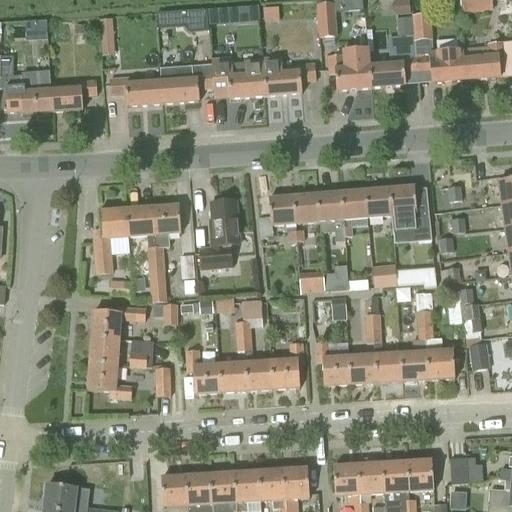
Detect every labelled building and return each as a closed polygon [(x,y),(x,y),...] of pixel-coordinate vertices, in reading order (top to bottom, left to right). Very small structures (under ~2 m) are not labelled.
[(459,0),(460,17),(491,14),(489,0),(459,0)] [(494,11),(511,12),(511,9),(511,1),(495,0),(494,11)] [(318,30),(333,29),(332,18),(337,18),(336,5),(317,7),(318,30)] [(206,13),(208,28),(235,26),(234,11),(206,13)] [(278,11),(263,12),(263,25),(279,24),(278,11)] [(156,34),(185,33),(184,14),(155,16),(156,34)] [(466,85),(463,52),(433,55),(430,17),(411,18),(413,37),(414,37),(417,77),(430,76),(431,88),(466,85)] [(414,37),(413,37),(411,37),(409,19),(396,20),(397,40),(400,40),(402,57),(391,58),(392,68),(369,70),(371,93),(405,90),(404,78),(417,77),(414,37)] [(100,43),(114,43),(113,22),(99,23),(100,43)] [(45,23),(26,26),(28,41),(48,38),(45,23)] [(463,52),(466,85),(500,82),(499,66),(505,65),(503,47),(488,49),(488,50),(463,52)] [(342,60),(327,61),(329,79),(336,78),(337,95),(371,93),(369,70),(368,52),(342,55),(342,60)] [(14,82),(14,59),(1,58),(1,81),(14,82)] [(265,100),(264,78),(263,63),(243,64),(244,80),(231,81),(230,60),(210,61),(212,77),(213,93),(228,92),(229,103),(265,100)] [(281,63),(263,65),(265,100),(301,97),(301,86),(316,85),(314,69),(294,71),(294,76),(282,77),(281,63)] [(198,94),(213,93),(212,77),(191,79),(191,83),(161,86),(162,108),(199,105),(198,94)] [(162,108),(161,86),(129,88),(128,83),(109,84),(110,100),(125,99),(126,111),(162,108)] [(50,93),(52,115),(83,112),(82,99),(97,98),(96,84),(76,85),(77,91),(50,93)] [(52,115),(50,93),(26,95),(25,90),(5,91),(6,104),(20,103),(22,117),(52,115)] [(501,211),(511,208),(511,183),(497,186),(501,211)] [(434,216),(462,213),(460,190),(447,191),(448,202),(433,203),(434,216)] [(414,191),(390,193),(392,220),(393,226),(393,236),(393,237),(418,235),(419,245),(419,247),(431,246),(428,206),(416,207),(415,191),(414,191)] [(368,222),(392,220),(390,193),(366,195),(368,222)] [(344,224),(368,222),(366,195),(341,197),(344,224)] [(319,226),(344,224),(341,197),(317,199),(319,226)] [(295,228),(319,226),(317,199),(293,201),(295,228)] [(272,229),(295,228),(293,201),(268,203),(270,219),(257,220),(260,249),(263,249),(262,242),(273,241),(272,229)] [(223,251),(222,240),(238,238),(236,206),(210,208),(212,225),(209,226),(211,253),(199,254),(201,275),(233,273),(231,251),(223,251)] [(504,234),(511,233),(511,208),(501,211),(504,234)] [(155,253),(163,252),(163,251),(169,250),(168,239),(180,238),(178,210),(152,212),(155,253)] [(164,264),(163,252),(155,253),(152,212),(122,214),(124,242),(147,241),(148,265),(164,264)] [(109,243),(124,242),(122,214),(99,216),(100,235),(92,236),(95,278),(111,277),(109,243)] [(452,238),(465,237),(464,222),(451,223),(452,238)] [(351,230),(343,230),(344,240),(352,240),(351,230)] [(289,245),(296,244),(296,234),(288,235),(289,245)] [(440,257),(453,256),(451,241),(439,243),(440,257)] [(181,282),(194,281),(193,258),(180,259),(181,282)] [(149,277),(164,276),(164,264),(148,265),(149,277)] [(324,295),(323,286),(323,275),(322,275),(322,270),(309,271),(310,276),(299,276),(300,296),(324,295)] [(441,288),(444,287),(458,285),(460,285),(458,271),(440,274),(441,288)] [(404,286),(418,284),(417,274),(403,275),(404,286)] [(164,276),(149,277),(151,305),(167,304),(164,276)] [(348,294),(369,293),(368,283),(347,284),(348,294)] [(130,299),(131,284),(108,284),(108,298),(130,299)] [(347,284),(323,286),(324,295),(348,294),(347,284)] [(471,293),(459,294),(461,307),(473,306),(471,293)] [(459,294),(446,295),(449,328),(461,327),(461,325),(460,310),(459,305),(460,305),(459,294)] [(422,297),(427,385),(454,383),(452,355),(442,356),(441,342),(433,342),(431,296),(422,297)] [(402,386),(427,385),(422,297),(414,297),(416,343),(412,343),(412,358),(400,359),(402,386)] [(379,331),(379,319),(372,320),(371,300),(363,301),(365,337),(373,336),(373,332),(379,331)] [(372,320),(379,319),(378,302),(371,302),(371,300),(372,320)] [(345,301),(331,302),(332,324),(346,323),(346,322),(345,308),(345,301)] [(262,322),(261,306),(261,304),(242,305),(243,323),(262,322)] [(177,329),(178,308),(152,307),(152,320),(162,321),(162,329),(177,329)] [(477,307),(460,310),(461,325),(463,324),(471,323),(472,336),(480,336),(481,335),(477,307)] [(92,342),(120,344),(121,325),(144,327),(145,314),(118,312),(117,318),(94,316),(92,342)] [(236,356),(245,355),(243,326),(235,327),(236,356)] [(273,394),(272,366),(252,367),(250,326),(243,326),(245,355),(245,368),(247,395),(273,394)] [(402,386),(400,359),(381,360),(379,331),(373,332),(373,336),(365,337),(365,349),(374,348),(376,388),(402,386)] [(117,370),(120,344),(92,342),(89,368),(117,370)] [(478,342),(465,343),(465,344),(468,344),(469,350),(468,350),(471,374),(489,372),(486,347),(479,348),(478,342)] [(154,373),(170,375),(170,372),(164,372),(164,368),(151,368),(153,345),(130,344),(129,371),(154,372),(154,373)] [(350,390),(348,362),(328,363),(327,348),(316,348),(317,368),(322,368),(323,391),(350,390)] [(350,390),(376,388),(374,348),(365,349),(366,361),(348,362),(350,390)] [(272,366),(273,394),(300,392),(298,369),(303,369),(302,349),(290,350),(291,365),(272,366)] [(221,397),(219,369),(217,369),(216,361),(199,362),(198,355),(186,356),(187,376),(193,376),(194,398),(221,397)] [(116,390),(117,370),(89,368),(87,394),(110,396),(110,402),(129,403),(130,391),(116,390)] [(221,397),(247,395),(245,368),(219,369),(221,397)] [(171,400),(170,375),(154,373),(155,400),(171,400)] [(475,468),(474,461),(450,462),(451,487),(468,487),(468,484),(482,483),(481,468),(475,468)] [(407,467),(408,497),(434,495),(432,465),(407,467)] [(408,497),(407,467),(382,468),(384,498),(395,497),(395,506),(401,505),(409,504),(408,504),(408,497)] [(370,499),(384,498),(382,468),(357,470),(360,511),(367,511),(368,506),(370,506),(370,499)] [(360,511),(357,470),(332,471),(334,501),(347,500),(348,508),(353,508),(353,511),(360,511)] [(505,485),(511,485),(511,472),(500,472),(499,483),(505,484),(505,485)] [(297,511),(297,504),(309,503),(307,473),(282,474),(283,511),(297,511)] [(283,511),(282,474),(257,476),(259,506),(272,505),(272,511),(283,511)] [(247,511),(247,507),(259,506),(257,476),(233,477),(235,511),(247,511)] [(211,511),(235,511),(233,477),(209,479),(211,511)] [(211,511),(209,479),(185,480),(186,511),(211,511)] [(161,511),(186,511),(185,480),(160,482),(161,511)] [(511,511),(511,485),(505,485),(504,495),(489,493),(487,511),(511,511)] [(43,511),(72,511),(75,493),(46,489),(43,511)] [(460,511),(464,511),(466,498),(453,496),(451,511),(460,511)] [(401,511),(415,511),(415,503),(409,504),(401,505),(401,511)]
